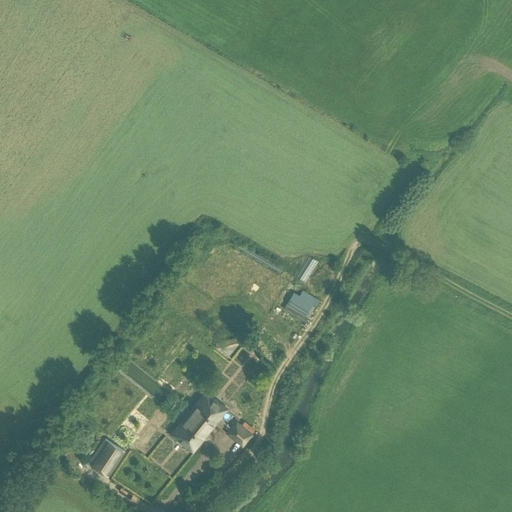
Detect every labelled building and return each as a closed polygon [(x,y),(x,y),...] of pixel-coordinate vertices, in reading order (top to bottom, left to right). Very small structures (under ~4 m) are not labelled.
[(286,305),(305,316),(315,298),(302,290),(299,295),(294,291),(286,305)] [(244,336),(216,343),(217,348),(245,341),(244,336)] [(119,366),(165,405),(174,395),(127,357),(119,366)] [(172,433),(192,449),(224,409),(205,393),(172,433)] [(226,432),(233,438),(242,445),(251,434),(236,421),(226,432)] [(246,421),(244,426),(254,432),(256,427),(246,421)] [(88,462),(108,476),(125,451),(105,438),(88,462)]
